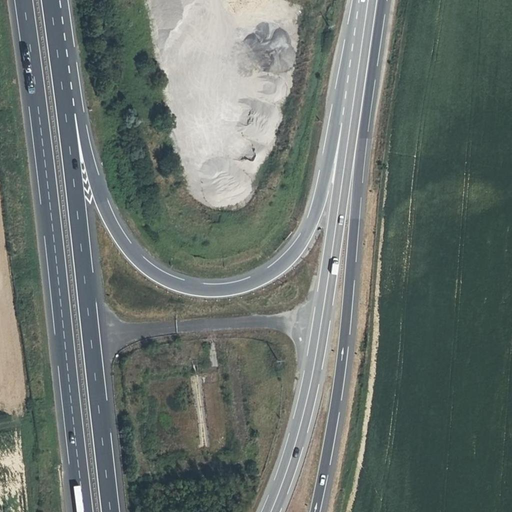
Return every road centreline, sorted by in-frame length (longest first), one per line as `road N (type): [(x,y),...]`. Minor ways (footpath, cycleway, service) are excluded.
road 1 (motorway): [(352,107),(337,120),(312,217),(288,256),(246,283),(183,285),(134,255),(102,201),(54,0)]
road 2 (motorway): [(315,511),(344,345),(380,0)]
road 3 (motorway): [(23,0),(84,511)]
road 4 (motorway): [(109,511),(51,0)]
road 5 (primary): [(352,107),(313,370),(270,511)]
